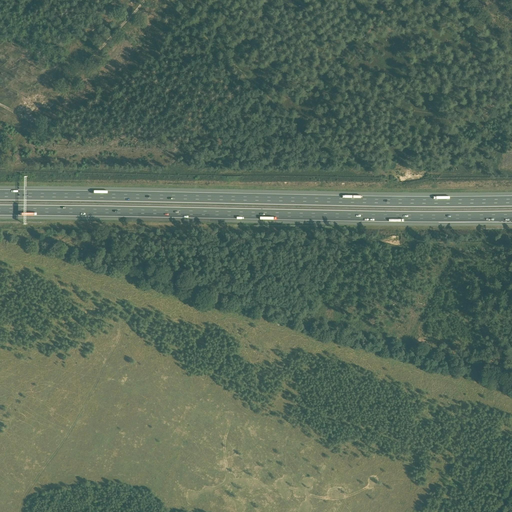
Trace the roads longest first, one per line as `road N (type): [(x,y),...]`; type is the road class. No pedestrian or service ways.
road 1 (motorway): [(0,210),(511,216)]
road 2 (motorway): [(511,201),(0,195)]
road 3 (track): [(183,283),(419,356),(492,366)]
road 4 (track): [(100,290),(120,304),(122,328),(19,511)]
road 5 (track): [(290,120),(340,170),(493,170)]
road 6 (track): [(139,5),(40,115),(31,119),(0,105)]
road 7 (track): [(165,0),(290,120)]
